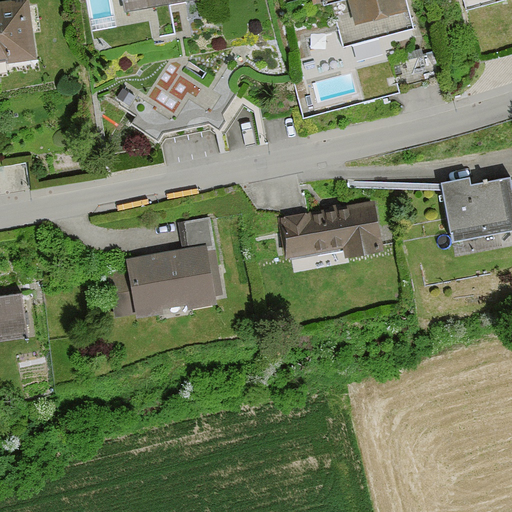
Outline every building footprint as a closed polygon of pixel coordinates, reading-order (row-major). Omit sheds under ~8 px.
[(208,0),(126,0),(130,16),(208,0)] [(414,12),(409,0),(320,0),(324,9),(352,0),(353,0),(362,28),(414,12)] [(511,0),(465,0),(471,16),(511,3),(511,0)] [(0,67),(38,61),(29,3),(0,7),(0,67)] [(511,235),(511,182),(477,190),(475,181),(448,186),(462,247),(511,235)] [(390,256),(380,204),(286,223),(294,263),(351,252),(353,263),(390,256)] [(216,252),(211,222),(179,228),(184,252),(130,262),(141,321),(169,316),(169,313),(221,303),(212,253),(216,252)] [(0,345),(34,340),(27,296),(0,300),(0,345)]
